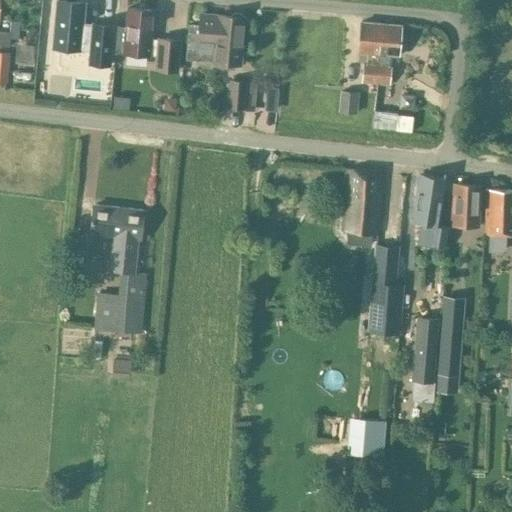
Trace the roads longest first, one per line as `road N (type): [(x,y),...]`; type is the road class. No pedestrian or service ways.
road 1 (unclassified): [(448,162),(0,109)]
road 2 (residential): [(448,162),(461,22),(224,0)]
